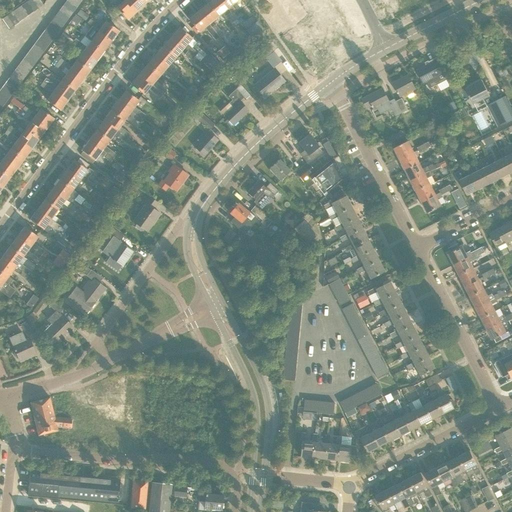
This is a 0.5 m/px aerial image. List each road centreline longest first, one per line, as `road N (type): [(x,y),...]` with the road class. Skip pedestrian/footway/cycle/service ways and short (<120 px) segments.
road 1 (residential): [(0,225),(129,51),(182,0)]
road 2 (residential): [(234,511),(235,481),(214,462),(19,450)]
road 3 (tertiary): [(256,511),(266,390),(214,301)]
road 4 (tertiary): [(214,301),(255,405),(252,511)]
road 5 (tertiary): [(192,228),(236,164),(330,82)]
road 6 (residential): [(416,247),(330,82)]
road 7 (residential): [(498,409),(416,247)]
road 8 (residential): [(498,409),(350,483)]
road 9 (residential): [(178,225),(99,335)]
road 10 (residential): [(106,362),(214,301)]
